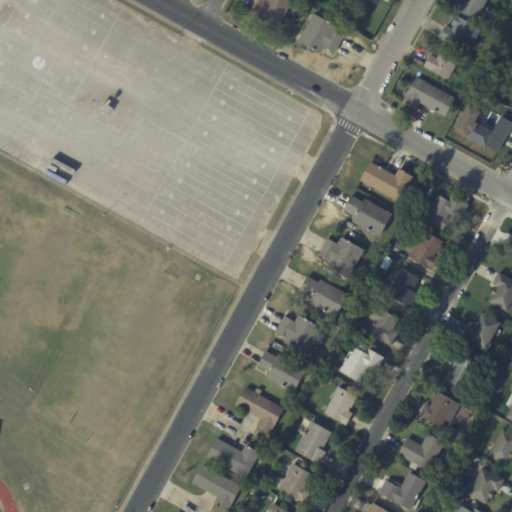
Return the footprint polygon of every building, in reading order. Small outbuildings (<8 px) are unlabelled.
[(280,31),(258,20),(260,15),(249,9),(253,0),(288,0),(294,3),(280,31)] [(489,0),(486,7),(487,8),(484,14),(483,13),(479,20),(458,10),(464,0),(489,0)] [(339,33),(345,36),(336,52),(326,47),(322,54),(299,41),(314,14),(337,27),(335,30),(339,33)] [(479,26),(467,50),(443,38),(449,25),(456,29),(457,26),(454,25),(459,14),(480,25),(479,26)] [(463,55),(451,80),(425,67),(431,54),(439,59),(445,47),(463,55)] [(436,110),(423,104),(419,110),(404,102),(417,77),(458,98),(449,117),(436,110)] [(453,131),(496,153),(511,122),(499,116),(493,128),(475,120),(480,111),(466,104),(453,131)] [(393,113),(389,110),(392,105),(397,108),(394,113),(393,113)] [(383,170),(393,176),(397,168),(411,176),(397,202),(359,181),(370,162),(383,170)] [(459,199),(467,203),(460,218),(450,213),(447,219),(449,220),(444,230),(411,212),(417,201),(429,208),(436,194),(443,198),(446,192),(459,199)] [(390,214),(378,236),(351,221),(354,216),(343,211),(351,196),(362,202),(364,199),(390,214)] [(436,258),(432,268),(410,257),(415,246),(410,243),(414,235),(419,237),(422,230),(441,240),(433,255),(437,257),(436,258)] [(330,265),(332,261),(316,253),(324,236),(335,241),(338,235),(361,247),(345,277),(334,271),(335,268),(329,266),(330,265)] [(389,264),(384,270),(379,266),(385,256),(391,259),(389,264)] [(417,295),(410,307),(386,294),(389,286),(390,287),(400,267),(418,276),(411,290),(417,293),(417,295)] [(360,283),(354,280),(358,271),(364,274),(360,283)] [(492,283),(499,271),(511,278),(511,299),(506,310),(488,300),(492,294),(490,292),(494,285),(496,287),(496,285),(492,283)] [(319,278),(347,293),(335,316),(306,301),(310,295),(299,289),(306,275),(317,281),(319,278)] [(367,290),(370,284),(380,289),(377,295),(367,290)] [(392,327),(391,328),(397,331),(389,346),(365,332),(371,321),(366,318),(374,305),(397,318),(392,327)] [(496,328),(486,348),(463,337),(469,324),(473,326),(474,325),(473,324),(477,317),(478,318),(481,312),(499,321),(496,328)] [(283,341),(285,338),(274,332),(282,315),(293,321),(297,314),(320,326),(305,355),(282,343),(283,341)] [(381,359),(376,369),(368,365),(359,381),(338,370),(351,345),(356,348),(358,343),(383,356),(381,359)] [(278,354),(305,369),(292,392),(266,377),(269,371),(257,365),(265,351),(277,357),(278,354)] [(443,378),(449,365),(445,363),(452,351),(469,359),(456,385),(443,378)] [(257,426),(255,425),(259,419),(234,405),(245,386),(283,408),(269,433),(257,426)] [(338,387),(355,395),(353,400),(354,400),(350,408),(349,407),(347,411),(351,413),(345,425),(323,414),(333,394),(332,394),(337,386),(338,387)] [(418,413),(424,402),(429,404),(436,390),(454,400),(450,406),(456,409),(450,421),(444,418),(440,425),(418,414),(418,413)] [(321,448),(320,449),(324,451),(317,463),(293,449),(310,420),(330,432),(321,448)] [(511,459),(510,458),(506,465),(488,455),(502,428),(511,433),(511,459)] [(435,455),(427,471),(416,465),(413,470),(407,467),(410,462),(396,454),(406,437),(419,445),(426,433),(442,443),(435,455)] [(230,445),(240,451),(244,444),(258,452),(245,478),(205,456),(215,437),(230,445)] [(305,485),(304,487),(308,490),(301,502),(271,484),(276,476),(282,479),(285,474),(284,473),(291,463),(311,475),(305,485)] [(226,511),(213,504),(212,504),(216,497),(191,483),(201,465),(240,486),(226,511)] [(502,481),(497,491),(494,490),(490,498),(488,497),(485,504),(468,495),(482,467),(504,479),(502,481)] [(261,471),(266,474),(263,480),(257,477),(261,471)] [(415,498),(408,510),(378,493),(385,480),(399,488),(408,472),(424,481),(415,498)] [(452,511),(478,511),(457,502),(452,511)] [(367,511),(372,503),(387,511),(367,511)]
